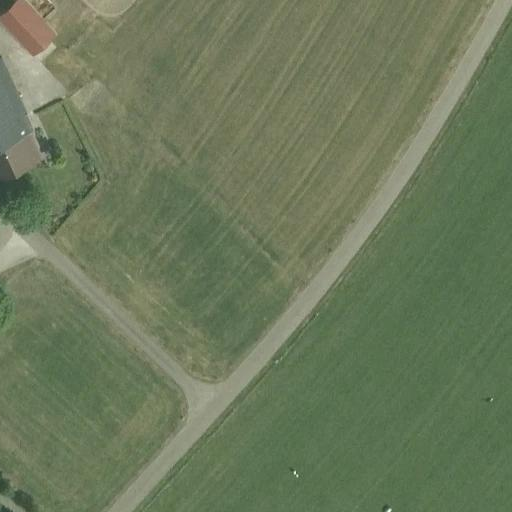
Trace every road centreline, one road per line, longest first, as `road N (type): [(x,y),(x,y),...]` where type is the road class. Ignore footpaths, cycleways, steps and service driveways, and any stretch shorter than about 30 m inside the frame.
road 1 (unclassified): [(120,511),(309,297),(409,162),(505,0)]
road 2 (unknown): [(0,273),(29,257),(53,263),(126,324),(208,414)]
